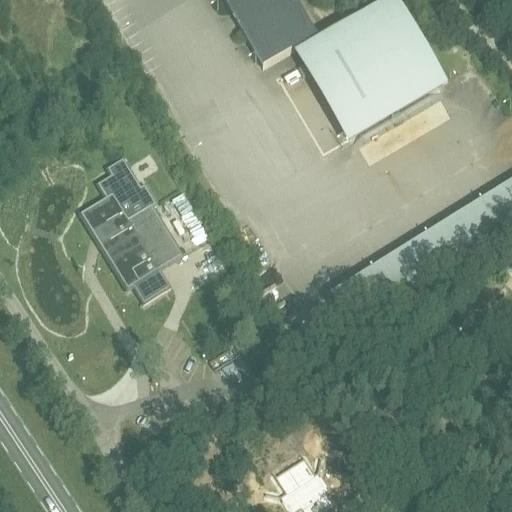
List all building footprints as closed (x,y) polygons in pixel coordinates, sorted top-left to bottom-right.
[(222,0),(231,15),(238,28),(238,29),(247,42),(247,43),(254,56),(260,67),(262,70),(263,71),(297,52),(317,40),(293,0),(222,0)] [(310,58),(303,62),(305,65),(306,67),(348,140),(349,141),(439,88),(393,10),(351,34),(310,58)] [(453,114),(368,154),(377,172),(461,132),(453,114)] [(510,165),(511,164),(511,129),(500,134),(510,165)] [(159,273),(182,259),(151,210),(156,207),(145,189),(141,191),(123,163),(108,172),(112,179),(98,188),(107,202),(82,218),(129,292),(134,289),(145,307),(171,291),(159,273)] [(511,186),(431,236),(330,299),(350,331),(351,333),(352,334),(355,332),(449,274),(511,234),(511,186)] [(294,465),(271,480),(282,496),(278,499),(287,511),(332,511),(334,511),(323,494),(330,490),(319,473),(305,482),(295,465),(294,465)]
